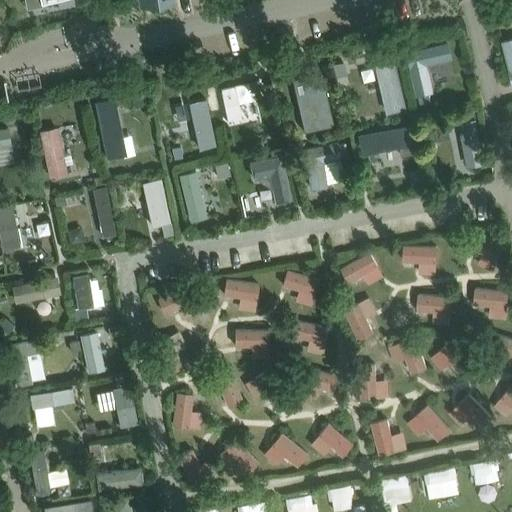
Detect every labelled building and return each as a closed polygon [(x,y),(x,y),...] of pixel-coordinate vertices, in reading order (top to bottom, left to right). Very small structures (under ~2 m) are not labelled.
[(511,35),(501,38),(511,82),(511,35)] [(449,38),(406,47),(418,102),(435,98),(427,62),(453,57),(449,38)] [(372,54),(387,111),(407,106),(392,49),(372,54)] [(276,72),(276,88),(322,85),(321,70),(276,72)] [(238,100),(252,98),(250,81),(219,85),(224,122),(240,119),(238,100)] [(162,117),(169,115),(174,132),(189,129),(185,113),(206,108),(202,91),(158,102),(162,117)] [(114,94),(93,99),(106,156),(134,149),(130,131),(122,133),(114,94)] [(255,100),(241,100),(241,119),(255,118),(255,100)] [(459,118),(464,151),(481,149),(477,116),(459,118)] [(362,150),(415,141),(411,121),(358,130),(362,150)] [(40,128),(45,157),(64,154),(58,124),(40,128)] [(0,127),(0,157),(12,157),(11,127),(0,127)] [(347,139),(324,143),(326,151),(306,154),(311,185),(345,180),(340,154),(349,152),(347,139)] [(291,197),(281,152),(249,159),(253,176),(268,173),(274,200),(291,197)] [(217,175),(230,173),(228,161),(215,163),(217,175)] [(177,172),(190,219),(208,214),(195,167),(177,172)] [(164,176),(143,178),(148,223),(169,220),(164,176)] [(90,223),(100,222),(101,234),(113,233),(110,184),(88,185),(90,223)] [(0,204),(0,234),(2,247),(22,243),(14,202),(0,204)] [(472,247),(480,249),(477,263),(496,267),(503,238),(475,232),(472,247)] [(419,258),(419,270),(437,271),(438,241),(401,241),(401,258),(419,258)] [(347,279),(365,271),(369,281),(384,275),(372,249),(340,262),(347,279)] [(285,265),(280,286),(314,296),(320,275),(285,265)] [(100,271),(74,274),(78,306),(103,303),(100,271)] [(10,285),(15,303),(61,290),(56,272),(10,285)] [(236,305),(255,308),(260,280),(224,274),(221,292),(238,295),(236,305)] [(474,284),(473,304),(507,306),(508,286),(474,284)] [(161,305),(179,300),(176,289),(158,293),(161,305)] [(450,319),(452,292),(417,289),(415,315),(450,319)] [(367,314),(377,310),(370,294),(344,305),(357,336),(374,328),(367,314)] [(324,353),(329,323),(298,317),(292,348),(324,353)] [(269,353),(268,325),(233,326),(234,355),(269,353)] [(81,331),(85,370),(104,368),(100,329),(81,331)] [(407,358),(410,370),(425,367),(418,334),(390,341),(395,360),(407,358)] [(501,362),(511,364),(511,335),(506,335),(501,362)] [(451,361),(461,373),(472,364),(450,338),(431,354),(443,368),(451,361)] [(29,350),(31,377),(44,376),(41,349),(29,350)] [(162,357),(168,370),(183,363),(177,350),(162,357)] [(361,362),(363,395),(390,393),(389,376),(377,377),(376,361),(361,362)] [(212,375),(227,405),(244,396),(229,366),(212,375)] [(316,396),(317,386),(336,389),(339,371),(303,366),(299,393),(316,396)] [(252,394),(270,388),(264,371),(246,377),(252,394)] [(55,421),(52,402),(75,398),(72,383),(30,391),(36,424),(55,421)] [(136,422),(133,385),(96,389),(98,407),(116,405),(118,424),(136,422)] [(177,388),(173,421),(191,423),(195,391),(177,388)] [(462,424),(482,404),(468,390),(448,409),(462,424)] [(407,419),(419,433),(426,426),(438,438),(452,425),(427,400),(407,419)] [(309,440),(324,452),(330,444),(343,455),(355,440),(328,418),(309,440)] [(282,428),(270,441),(296,464),(308,451),(282,428)] [(251,470),(257,449),(228,441),(222,461),(251,470)] [(47,468),(44,445),(31,447),(35,487),(70,483),(68,465),(47,468)] [(193,446),(177,453),(187,474),(203,467),(193,446)] [(474,460),(477,489),(500,486),(497,457),(474,460)] [(96,471),(99,487),(144,480),(141,463),(96,471)] [(428,495),(460,492),(457,464),(425,468),(428,495)] [(384,511),(399,511),(398,500),(411,499),(409,473),(382,475),(384,511)] [(353,506),(352,483),(328,484),(329,508),(353,506)] [(288,511),(315,511),(313,491),(287,494),(288,511)] [(154,511),(154,492),(138,493),(139,511),(154,511)] [(76,511),(95,510),(93,496),(45,501),(45,511),(76,511)] [(115,511),(130,511),(130,496),(114,497),(115,511)] [(238,502),(239,511),(266,511),(265,499),(238,502)]
